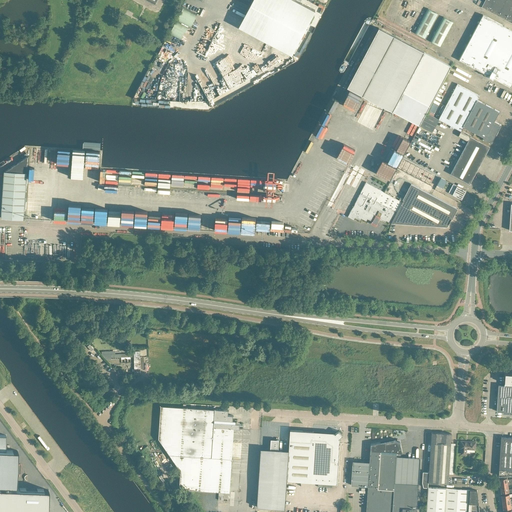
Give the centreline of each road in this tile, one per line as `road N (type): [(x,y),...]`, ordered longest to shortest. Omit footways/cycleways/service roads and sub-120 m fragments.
road 1 (tertiary): [(0,290),(154,299),(451,339)]
road 2 (tertiary): [(451,328),(0,286)]
road 3 (unknown): [(366,147),(353,136),(336,138),(282,213),(69,194),(54,199),(49,224)]
road 4 (unclassified): [(459,425),(262,412)]
road 5 (unclassified): [(475,250),(289,241)]
road 6 (unknown): [(468,210),(408,176),(397,183),(462,218)]
road 7 (track): [(99,419),(9,298)]
road 8 (unclassified): [(78,511),(0,406)]
